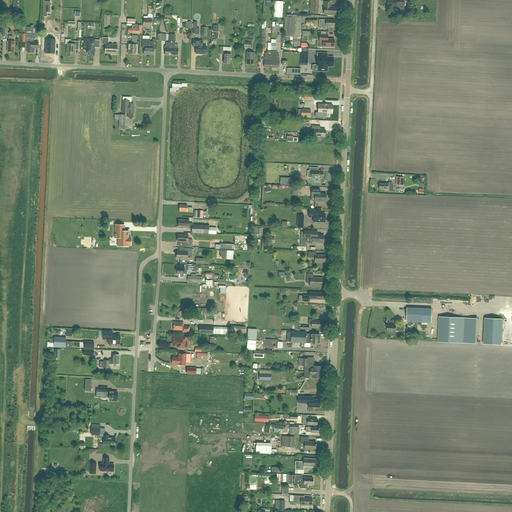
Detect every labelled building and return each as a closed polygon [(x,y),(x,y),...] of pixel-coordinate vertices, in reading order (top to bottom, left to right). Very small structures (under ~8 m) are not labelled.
[(13,0),(13,11),(20,11),(21,0),(13,0)] [(405,11),(405,3),(398,2),(398,0),(388,0),(388,6),(397,7),(397,8),(400,9),(400,11),(405,11)] [(283,18),(284,2),(274,1),(273,17),(283,18)] [(336,15),(336,7),(330,7),(330,3),(325,2),(324,13),(327,13),(327,14),(336,15)] [(293,18),(293,15),(286,15),(286,17),(285,17),(284,37),(294,37),(295,18),(293,18)] [(151,28),(151,18),(143,18),(143,27),(151,28)] [(326,20),(319,20),(319,28),(325,29),(326,28),(326,26),(334,26),(335,20),(326,20)] [(21,34),(21,42),(25,42),(25,43),(28,43),(27,53),(34,53),(34,49),(38,49),(38,43),(33,42),(33,41),(34,41),(34,38),(34,34),(26,34),(21,34)] [(319,42),(319,47),(323,47),(334,47),(334,39),(328,39),(328,35),(320,34),(319,42)] [(171,56),(172,35),(169,35),(169,43),(166,43),(166,46),(164,46),(164,52),(165,52),(165,56),(171,56)] [(137,39),(138,36),(132,36),(132,45),(129,45),(128,54),(137,54),(137,45),(136,45),(137,39)] [(117,54),(117,45),(108,44),(108,38),(102,38),(102,45),(105,45),(105,53),(117,54)] [(45,44),(45,49),(46,49),(46,53),(53,54),(54,52),(55,52),(55,40),(47,39),(47,44),(45,44)] [(78,49),(79,42),(71,41),(71,40),(65,40),(65,44),(67,44),(67,54),(75,55),(75,49),(78,49)] [(87,53),(88,53),(89,54),(89,55),(93,56),(94,49),(95,48),(100,48),(100,40),(84,40),(84,50),(86,50),(86,51),(86,52),(86,53),(87,53)] [(206,54),(206,46),(202,46),(202,41),(200,41),(193,41),(193,47),(196,47),(196,54),(206,54)] [(230,63),(231,51),(223,51),(223,47),(220,47),(219,54),(224,54),(223,63),(230,63)] [(272,51),(271,67),(279,68),(279,61),(279,56),(278,54),(276,53),(276,52),(272,51)] [(254,65),(254,53),(247,52),(246,64),(254,65)] [(313,65),(312,70),(321,71),(327,71),(327,70),(327,66),(333,66),(333,58),(327,57),(327,54),(325,54),(318,53),(317,66),(313,65)] [(187,87),(187,83),(181,83),(181,84),(172,84),(172,88),(169,88),(169,92),(175,92),(175,90),(178,90),(179,88),(181,88),(182,86),(187,87)] [(267,93),(267,101),(275,102),(275,94),(267,93)] [(134,113),(134,109),(133,109),(133,104),(129,104),(129,101),(122,101),(122,113),(127,113),(127,118),(133,118),(133,113),(134,113)] [(319,104),(318,113),(321,113),(321,118),(326,119),(327,113),(332,113),(332,105),(327,105),(323,104),(323,105),(319,104)] [(325,137),(325,129),(320,129),(320,126),(311,126),(311,132),(313,132),(313,136),(325,137)] [(323,171),(317,171),(317,168),(310,167),(309,171),(307,171),(307,177),(311,177),(323,178),(323,171)] [(391,187),(392,183),(389,183),(388,184),(379,184),(379,189),(388,190),(388,191),(393,192),(393,187),(391,187)] [(311,195),(311,201),(315,201),(325,201),(326,194),(320,193),(320,189),(312,189),(311,195)] [(321,213),(322,209),(317,209),(317,210),(309,210),(309,217),(313,217),(313,221),(325,222),(325,214),(321,213)] [(215,234),(216,228),(208,227),(208,225),(192,225),(192,223),(188,223),(188,220),(178,220),(178,228),(188,228),(188,229),(191,229),(191,233),(215,234)] [(124,226),(122,225),(115,225),(115,236),(115,238),(118,238),(118,246),(128,246),(128,245),(130,245),(131,238),(128,238),(128,232),(124,232),(124,226)] [(323,243),(324,235),(315,235),(315,232),(304,231),(304,238),(304,240),(306,243),(307,243),(312,243),(312,242),(323,243)] [(191,248),(192,240),(187,240),(188,235),(177,235),(177,242),(184,242),(184,247),(191,248)] [(191,256),(192,249),(185,249),(185,252),(177,251),(176,259),(187,259),(187,255),(191,256)] [(326,262),(327,255),(315,255),(316,252),(308,252),(308,257),(315,257),(315,262),(326,262)] [(189,271),(190,265),(179,265),(178,267),(176,267),(176,270),(175,270),(175,272),(176,272),(176,274),(186,274),(187,270),(189,271)] [(322,286),(322,278),(313,278),(313,274),(307,274),(307,283),(310,283),(310,287),(318,287),(318,286),(322,286)] [(321,300),(321,293),(309,293),(309,296),(303,296),(303,302),(309,302),(309,299),(313,299),(313,300),(321,300)] [(431,323),(432,309),(407,308),(407,322),(431,323)] [(438,342),(465,343),(466,318),(439,317),(438,342)] [(501,345),(502,319),(485,319),(484,344),(501,345)] [(189,332),(189,327),(182,326),(183,322),(173,322),(173,330),(182,331),(182,332),(189,332)] [(199,333),(213,334),(213,327),(199,326),(199,333)] [(248,329),(247,339),(256,340),(256,330),(248,329)] [(119,344),(120,336),(112,336),(112,332),(102,331),(102,337),(108,338),(107,343),(119,344)] [(54,337),(53,347),(65,348),(65,337),(54,337)] [(185,348),(188,348),(189,337),(186,337),(179,337),(179,338),(173,338),(172,344),(174,344),(174,348),(185,348)] [(319,344),(319,339),(305,339),(305,338),(291,337),(291,343),(310,343),(310,345),(313,345),(313,344),(319,344)] [(185,365),(186,354),(180,354),(180,358),(172,357),(172,358),(171,359),(171,361),(172,361),(171,364),(178,365),(185,365)] [(109,361),(103,361),(103,362),(100,362),(99,368),(109,368),(109,364),(111,364),(118,365),(119,355),(111,355),(111,359),(109,359),(109,361)] [(309,372),(321,372),(321,366),(313,366),(313,364),(312,363),(308,363),(308,358),(308,359),(302,359),(302,366),(305,366),(305,372),(309,372)] [(108,399),(109,399),(109,401),(116,401),(116,399),(117,399),(117,392),(109,392),(107,392),(107,388),(99,388),(99,390),(96,390),(95,397),(105,397),(108,398),(108,399)] [(319,407),(320,399),(313,399),(313,397),(298,396),(298,403),(308,403),(308,407),(319,407)] [(103,436),(99,435),(100,428),(91,428),(91,435),(96,435),(96,439),(103,439),(103,444),(103,445),(115,445),(115,438),(107,438),(107,436),(103,435),(103,436)] [(294,437),(287,437),(282,436),(282,447),(287,447),(294,447),(294,437)] [(315,450),(316,443),(308,442),(308,438),(301,437),(300,444),(305,444),(304,449),(315,450)] [(253,453),(269,453),(269,442),(253,443),(253,453)] [(100,464),(100,471),(108,472),(108,474),(109,475),(111,475),(112,474),(112,472),(113,472),(113,464),(106,464),(106,463),(109,463),(109,458),(103,458),(103,464),(100,464)] [(317,466),(317,460),(303,459),(303,461),(295,461),(294,473),(303,473),(303,466),(317,466)] [(276,474),(276,482),(288,482),(288,475),(288,474),(276,474)] [(296,475),(295,484),(301,484),(302,484),(302,486),(301,486),(301,487),(301,488),(306,488),(307,487),(307,484),(313,484),(313,478),(308,478),(308,477),(301,477),(301,474),(295,474),(295,475),(296,475)] [(293,501),(293,504),(300,504),(312,505),(312,498),(304,498),(304,496),(293,495),(293,501)]
